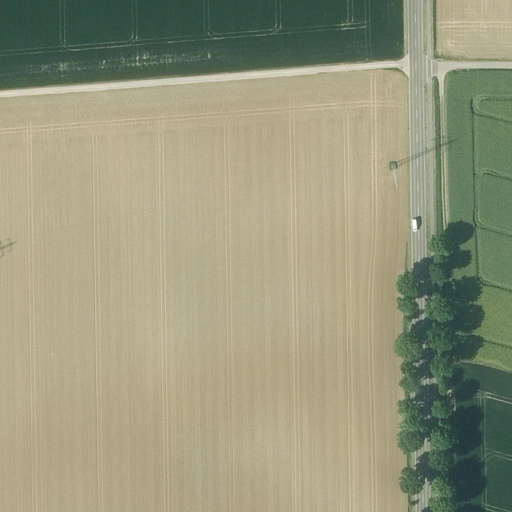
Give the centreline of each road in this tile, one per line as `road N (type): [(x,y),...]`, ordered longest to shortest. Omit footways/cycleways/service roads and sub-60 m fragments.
road 1 (track): [(0,95),(415,65),(511,66)]
road 2 (tertiary): [(414,0),(423,511)]
road 3 (track): [(440,66),(449,511)]
